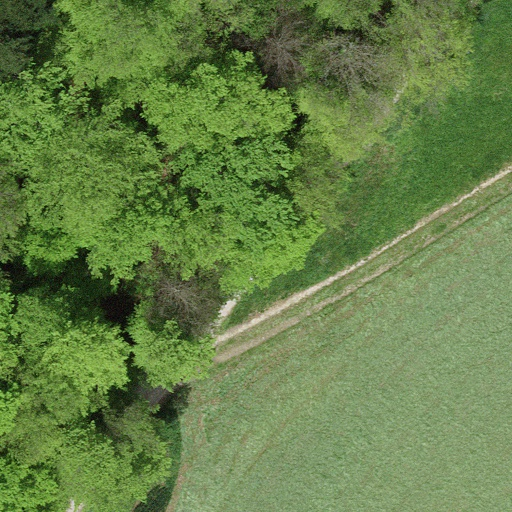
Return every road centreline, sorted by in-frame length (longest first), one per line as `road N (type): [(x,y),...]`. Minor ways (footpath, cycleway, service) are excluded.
road 1 (track): [(460,0),(63,511)]
road 2 (track): [(178,355),(255,334),(511,179)]
